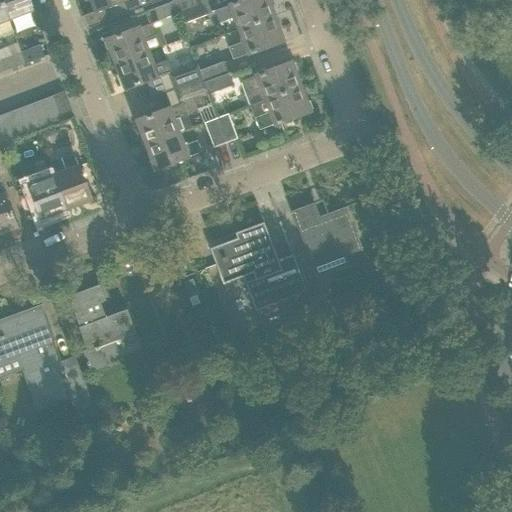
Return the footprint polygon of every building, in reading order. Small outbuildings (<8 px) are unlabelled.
[(1,0),(0,0),(0,37),(13,32),(8,19),(1,0)] [(1,0),(8,19),(33,10),(29,0),(1,0)] [(91,0),(96,11),(104,8),(109,20),(141,8),(138,0),(91,0)] [(175,14),(206,3),(205,0),(174,0),(171,1),(171,2),(175,14)] [(236,33),(274,18),(266,0),(241,0),(227,6),(227,7),(214,11),(219,24),(231,19),(236,33)] [(171,2),(143,12),(148,24),(151,23),(157,21),(175,14),(171,2)] [(180,25),(210,15),(206,3),(175,14),(176,15),(177,15),(180,25)] [(245,55),(282,41),(274,18),(236,33),(240,43),(227,47),(232,59),(245,55)] [(125,33),(106,40),(116,65),(147,53),(149,53),(144,39),(155,34),(151,23),(148,24),(140,27),(125,33)] [(25,63),(44,56),(40,46),(21,53),(25,63)] [(147,53),(116,65),(125,89),(156,77),(171,71),(166,60),(152,66),(147,53)] [(272,69),(240,81),(245,95),(249,105),(250,105),(250,107),(300,88),(290,62),(272,69)] [(223,63),(198,71),(201,78),(203,84),(227,75),(223,63)] [(171,76),(175,88),(201,78),(198,71),(196,67),(171,76)] [(227,75),(203,84),(205,90),(204,90),(206,95),(231,86),(227,75)] [(203,84),(201,78),(175,88),(179,100),(204,90),(205,90),(203,84)] [(259,130),(309,112),(300,88),(250,107),(259,130)] [(62,121),(74,117),(64,92),(53,96),(62,121)] [(51,126),(62,121),(53,96),(41,100),(51,126)] [(40,130),(51,126),(41,100),(30,104),(40,130)] [(29,134),(40,130),(30,104),(19,109),(29,134)] [(147,146),(179,134),(192,129),(183,104),(168,109),(137,120),(147,146)] [(18,138),(29,134),(19,109),(8,113),(18,138)] [(0,125),(7,143),(18,138),(8,113),(0,115),(0,125)] [(225,143),(237,139),(228,114),(215,119),(225,143)] [(213,148),(225,143),(215,119),(204,123),(213,148)] [(196,141),(184,145),(179,134),(147,146),(155,170),(201,152),(196,141)] [(66,208),(90,199),(73,153),(61,158),(65,168),(53,173),(66,208)] [(53,173),(39,178),(35,167),(24,172),(41,217),(66,208),(53,173)] [(3,193),(1,193),(0,189),(0,232),(15,227),(3,193)] [(328,217),(320,220),(314,203),(291,212),(312,268),(361,250),(345,207),(327,214),(328,217)] [(292,255),(278,260),(263,222),(235,233),(237,238),(209,249),(223,284),(242,276),(255,310),(306,291),(292,255)] [(191,279),(181,283),(187,298),(197,294),(191,279)] [(99,285),(67,296),(74,315),(87,349),(88,351),(99,347),(120,339),(123,347),(138,341),(134,328),(127,309),(105,317),(100,303),(105,301),(99,285)] [(345,336),(337,340),(319,290),(307,294),(328,356),(342,352),(340,349),(349,346),(345,336)] [(53,341),(48,325),(40,306),(28,311),(29,316),(0,326),(0,379),(21,371),(36,412),(70,399),(75,412),(93,405),(75,356),(60,362),(52,342),(53,341)]
